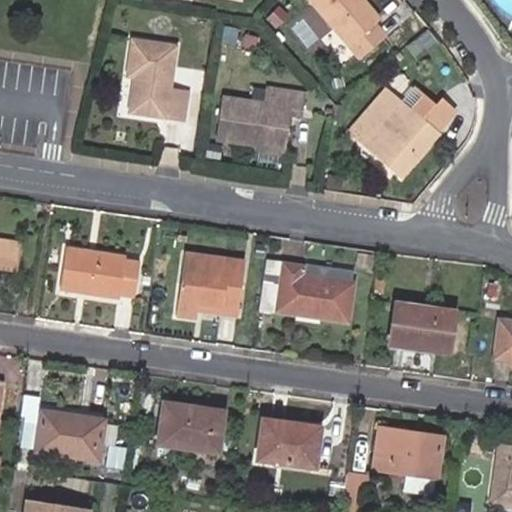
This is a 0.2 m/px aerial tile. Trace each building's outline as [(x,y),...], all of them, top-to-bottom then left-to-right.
[(305,0),(354,59),(377,39),(366,25),(372,19),(356,0),(305,0)] [(164,90),(173,48),(130,39),(122,78),(133,79),(126,115),(179,126),(185,94),(164,90)] [(210,142),(281,151),(287,110),(294,112),(297,94),(255,88),(253,105),(216,100),(210,142)] [(351,131),(402,176),(437,136),(437,135),(453,115),(439,103),(422,123),(384,92),(380,98),(351,131)] [(0,270),(16,273),(19,241),(0,238),(0,270)] [(138,261),(65,251),(60,288),(132,298),(138,261)] [(242,261),(184,253),(176,316),(194,318),(195,309),(235,315),(242,261)] [(371,256),(356,254),(354,266),(369,269),(371,256)] [(264,261),(256,310),(273,313),(279,263),(264,261)] [(279,263),(273,313),(347,322),(351,283),(349,283),(350,272),(279,263)] [(452,313),(396,305),(389,345),(446,353),(452,313)] [(511,323),(500,322),(496,361),(511,362),(511,323)] [(221,411),(162,404),(157,442),(215,450),(221,411)] [(102,419),(40,411),(34,451),(96,459),(102,419)] [(319,428),(260,419),(255,458),(313,468),(319,428)] [(440,438),(380,430),(375,468),(436,476),(440,438)] [(511,447),(498,446),(490,504),(511,506),(511,447)] [(124,467),(126,454),(112,451),(110,466),(124,467)] [(0,455),(0,466),(7,467),(8,456),(0,455)] [(361,511),(367,477),(348,475),(342,511),(361,511)] [(401,478),(402,489),(438,488),(438,477),(401,478)] [(91,511),(27,503),(25,511),(91,511)]
